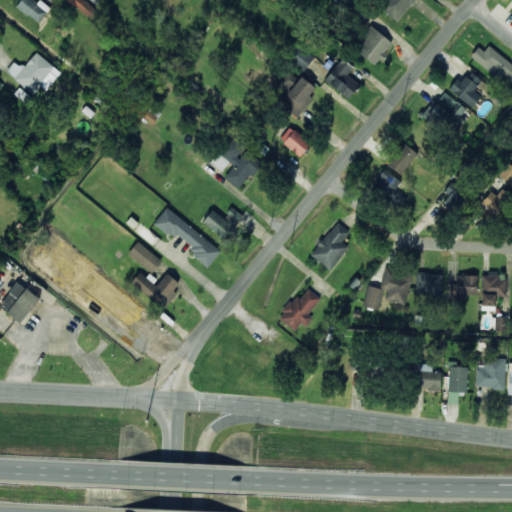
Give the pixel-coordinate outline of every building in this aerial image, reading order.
[(49,9),(38,0),(20,0),(16,5),(38,23),(49,9)] [(84,0),(66,0),(91,18),(97,9),(84,0)] [(396,21),(415,0),(383,0),(379,5),(396,21)] [(393,43),(368,24),(351,47),(376,65),(393,43)] [(473,56),(511,87),(511,64),(484,42),(473,56)] [(314,57),(294,43),(284,56),(304,70),(314,57)] [(24,67),(14,60),(5,72),(34,93),(40,85),(46,90),(61,71),(36,52),(24,67)] [(360,84),(347,75),(353,66),(341,58),(325,81),(350,99),(360,84)] [(279,103),(299,117),(313,97),(310,94),(315,87),(301,76),(299,79),(288,71),(278,85),(287,92),(279,103)] [(473,107),(483,93),(489,85),(469,71),(462,81),(457,77),(448,90),(473,107)] [(465,120),(461,116),(466,110),(444,90),(425,111),(451,135),(465,120)] [(279,139),(300,156),(311,143),(290,126),(279,139)] [(210,162),(225,173),(222,176),(239,189),(261,161),(244,149),(245,148),(229,136),(210,162)] [(417,152),(403,142),(387,164),(401,174),(417,152)] [(511,182),(511,165),(507,162),(498,176),(511,184),(511,182)] [(401,182),(385,168),(371,183),(387,198),(401,182)] [(443,204),(453,210),(464,194),(453,187),(443,204)] [(490,190),(480,208),(498,218),(508,200),(490,190)] [(390,201),(400,207),(406,198),(397,191),(390,201)] [(222,238),(241,214),(232,207),(223,218),(212,209),(202,222),(222,238)] [(154,223),(210,264),(221,249),(165,208),(154,223)] [(328,270),(348,247),(341,241),(349,232),(338,222),(310,253),(328,270)] [(153,245),(159,238),(140,223),(134,230),(153,245)] [(151,273),(162,261),(138,241),(128,253),(151,273)] [(367,285),(362,306),(380,310),(382,299),(405,304),(412,273),(385,267),(380,288),(367,285)] [(179,282),(165,272),(157,282),(141,270),(130,284),(164,309),(176,292),(174,290),(179,282)] [(441,294),(442,272),(416,272),(416,294),(441,294)] [(481,273),(482,310),(495,310),(495,296),(506,296),(506,278),(497,279),(497,272),(481,273)] [(477,275),(456,275),(456,299),(466,299),(466,294),(476,295),(477,275)] [(40,298),(18,281),(0,304),(0,306),(20,322),(40,298)] [(320,298),(308,288),(299,299),(295,295),(277,317),(295,331),(301,323),(305,326),(313,317),(308,314),(320,298)] [(511,331),(511,316),(494,317),(494,331),(511,331)] [(477,387),(505,388),(505,358),(477,357),(477,387)] [(432,364),(416,363),(415,389),(440,389),(441,372),(432,371),(432,364)] [(448,388),(448,403),(458,403),(459,392),(466,392),(467,366),(449,366),(448,376),(443,376),(442,388),(448,388)]
